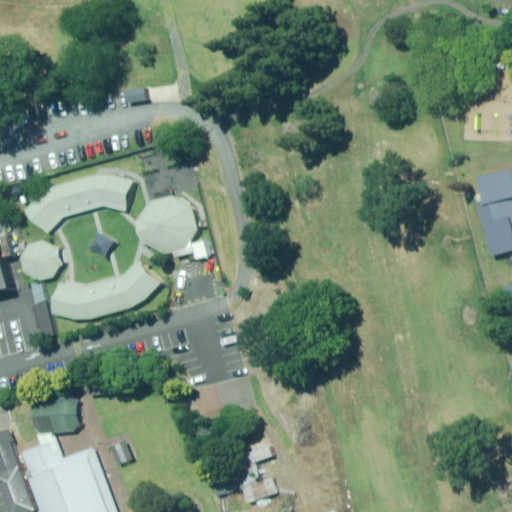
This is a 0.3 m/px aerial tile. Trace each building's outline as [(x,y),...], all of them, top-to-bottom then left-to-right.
[(154,100),(151,87),(131,91),(133,104),(154,100)] [(107,176),(57,189),(32,211),(54,235),(69,217),(112,206),(136,211),(142,182),(107,176)] [(157,201),(145,220),(150,242),(170,253),(192,248),(203,230),(197,206),(178,196),(157,201)] [(0,226),(0,294),(17,290),(0,226)] [(33,245),(25,258),(28,274),(42,282),(58,278),(66,265),(62,248),(48,241),(33,245)] [(217,259),(214,244),(197,248),(200,263),(217,259)] [(128,278),(86,290),(62,284),(56,310),(87,318),(135,307),(161,281),(143,263),(128,278)] [(38,401),(42,434),(83,430),(80,397),(38,401)] [(0,464),(16,511),(43,511),(28,466),(24,467),(12,431),(0,434),(0,464)] [(139,459),(131,439),(114,446),(122,466),(139,459)] [(63,442),(27,454),(46,511),(120,511),(99,450),(69,460),(63,442)] [(272,511),(256,468),(215,484),(225,511),(272,511)]
